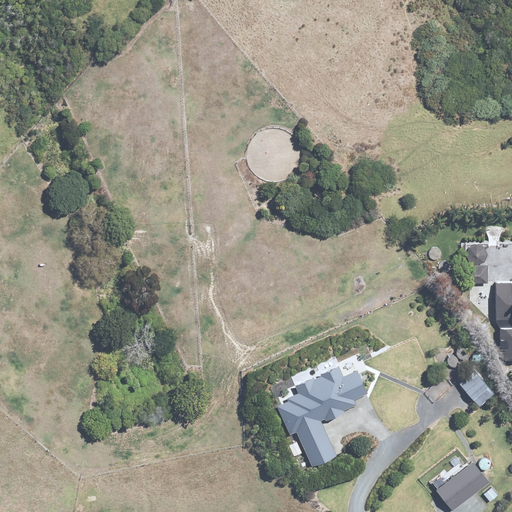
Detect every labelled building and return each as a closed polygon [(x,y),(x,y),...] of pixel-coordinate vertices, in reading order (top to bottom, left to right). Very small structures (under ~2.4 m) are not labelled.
[(469,281),(489,281),(489,251),(489,250),(489,249),(489,248),(488,248),(488,247),(487,246),(486,245),(485,244),(484,244),(484,243),(483,243),(482,243),(481,243),(480,242),(479,242),(478,242),(478,243),(477,243),(476,243),(475,243),(475,244),(474,244),(473,244),(473,245),(472,246),(471,247),(471,248),(470,249),(470,250),(469,281)] [(511,280),(499,281),(500,326),(503,326),(503,336),(505,336),(505,344),(503,344),(504,357),(511,356),(511,280)] [(471,355),(463,345),(446,359),(454,369),(471,355)] [(291,399),(280,404),(292,432),(299,429),(314,464),(339,454),(323,418),(327,416),(328,418),(346,410),(345,408),(358,402),(356,398),(370,391),(360,368),(345,374),(340,364),(323,372),(323,374),(316,377),(315,375),(297,383),(301,391),(289,396),(291,399)] [(477,368),(461,382),(481,405),(496,392),(491,385),(492,384),(484,376),(477,368)] [(303,451),(298,439),(290,442),(294,454),(303,451)] [(471,454),(436,483),(454,504),(489,476),(471,454)]
